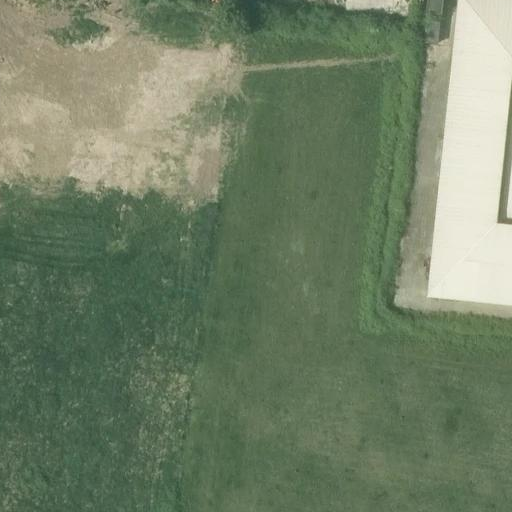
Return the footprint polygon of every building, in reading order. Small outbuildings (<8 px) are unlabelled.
[(426,0),(425,12),(440,13),(441,0),(426,0)] [(511,0),(457,0),(456,16),(427,295),(511,303),(511,0)] [(438,45),(441,21),(428,20),(425,44),(438,45)] [(130,132),(127,172),(187,177),(194,69),(128,65),(123,132),(130,132)] [(16,129),(74,135),(76,124),(82,125),(86,90),(4,81),(0,112),(0,117),(17,120),(16,129)]
